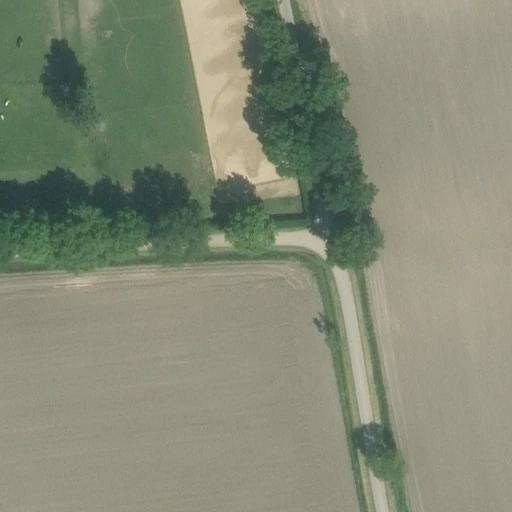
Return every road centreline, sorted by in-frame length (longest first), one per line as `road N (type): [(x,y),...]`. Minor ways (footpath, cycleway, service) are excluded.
road 1 (unclassified): [(0,235),(323,222)]
road 2 (unclassified): [(378,511),(323,222)]
road 3 (unclassified): [(323,222),(282,0)]
